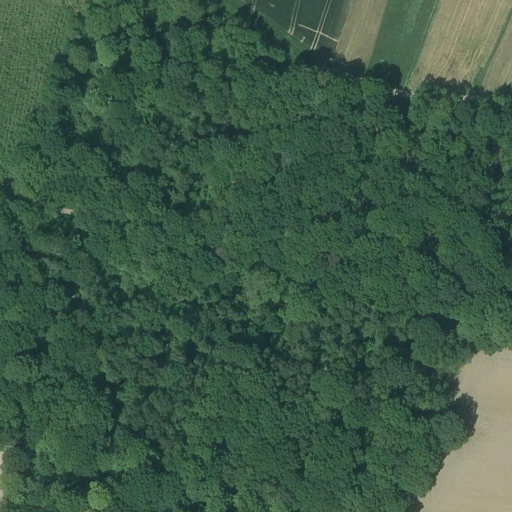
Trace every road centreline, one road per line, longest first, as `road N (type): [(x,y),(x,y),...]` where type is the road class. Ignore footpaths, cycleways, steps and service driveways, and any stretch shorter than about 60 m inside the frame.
road 1 (track): [(0,198),(200,234),(293,79),(315,67),(416,96),(511,99)]
road 2 (track): [(315,511),(0,452)]
